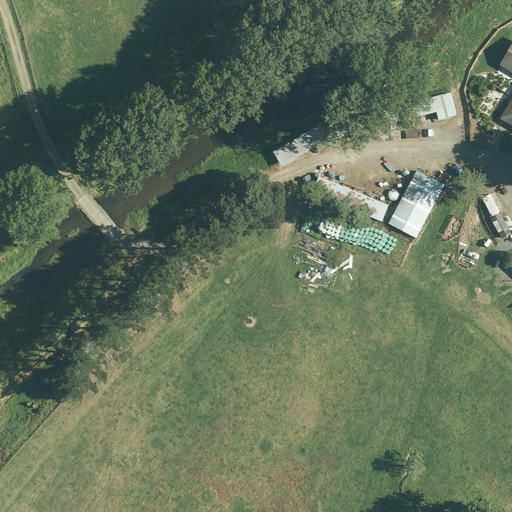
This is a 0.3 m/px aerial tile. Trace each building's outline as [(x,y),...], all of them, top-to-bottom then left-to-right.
[(511,46),(501,66),(511,72),(511,102),(502,120),(511,126),(511,46)] [(479,89),(493,87),(480,113),(495,120),(505,100),(508,101),(511,92),(511,88),(511,82),(495,73),(476,76),(479,89)] [(458,115),(451,93),(432,98),(439,121),(458,115)] [(329,140),(321,125),(274,152),(283,167),(329,140)] [(417,240),(444,185),(431,179),(415,170),(387,225),(417,240)] [(314,175),(306,196),(382,223),(389,202),(314,175)] [(367,228),(322,210),(314,231),(397,263),(405,243),(367,228)]
